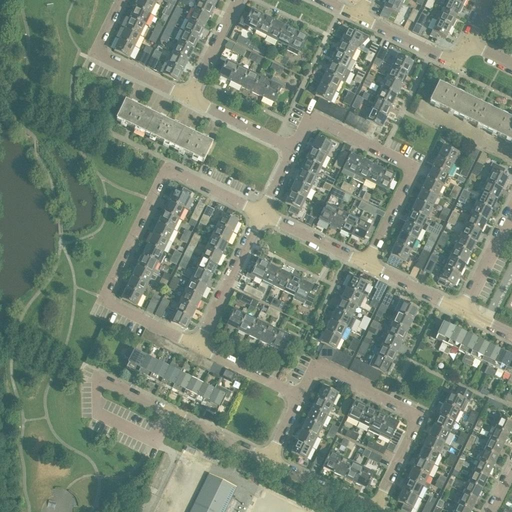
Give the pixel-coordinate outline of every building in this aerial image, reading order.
[(150,15),(155,4),(146,0),(138,0),(135,8),(150,15)] [(195,0),(194,2),(197,4),(194,10),(209,17),(214,6),(201,0),(195,0)] [(397,16),(402,5),(392,0),(386,0),(384,4),(385,5),(383,9),(397,16)] [(448,0),(442,11),(456,18),(458,13),(459,14),(463,7),(448,0)] [(171,12),(174,7),(167,3),(165,9),(171,12)] [(145,26),(150,15),(135,8),(130,19),(145,26)] [(180,17),(183,11),(176,8),(173,13),(180,17)] [(168,17),(171,12),(165,9),(162,14),(168,17)] [(204,28),(209,17),(194,10),(189,21),(204,28)] [(413,24),(419,13),(413,10),(407,21),(413,24)] [(442,11),(437,22),(452,29),(456,22),(454,22),(456,18),(442,11)] [(248,28),(255,32),(262,17),(251,12),(249,17),(243,14),(237,27),(246,32),(248,28)] [(177,22),(180,17),(173,13),(171,19),(177,22)] [(422,28),(427,17),(421,14),(416,25),(422,28)] [(266,37),(273,22),(262,17),(255,32),(266,37)] [(140,37),(145,26),(130,19),(125,29),(140,37)] [(198,39),(204,28),(189,21),(183,32),(198,39)] [(276,42),(284,27),(273,22),(266,37),(276,42)] [(432,33),(430,37),(436,40),(438,36),(446,39),(448,35),(449,36),(452,29),(437,22),(432,33)] [(160,33),(163,28),(157,25),(154,31),(160,33)] [(287,48),(295,33),(284,27),(276,42),(287,48)] [(134,47),(140,37),(125,29),(119,40),(134,47)] [(170,38),(172,33),(165,30),(163,35),(170,38)] [(346,32),(341,42),(356,50),(358,51),(369,38),(354,30),(352,34),(346,32)] [(157,39),(160,33),(154,31),(151,36),(157,39)] [(193,49),(198,39),(183,32),(178,42),(193,49)] [(299,53),(306,38),(295,33),(287,48),(286,51),(297,56),(298,53),(299,53)] [(167,44),(170,38),(163,35),(160,41),(167,44)] [(247,48),(250,42),(239,37),(236,43),(247,48)] [(129,59),(134,47),(119,40),(114,51),(129,59)] [(188,60),(193,49),(178,42),(173,53),(188,60)] [(351,61),(356,50),(341,42),(336,53),(351,61)] [(373,58),(378,47),(372,44),(367,55),(373,58)] [(258,54),(261,47),(255,45),(252,51),(258,54)] [(243,57),(246,51),(235,46),(232,52),(243,57)] [(150,55),(152,50),(146,47),(144,52),(150,55)] [(263,56),(266,50),(261,47),(258,54),(263,56)] [(382,62),(387,51),(381,48),(376,59),(382,62)] [(159,59),(161,54),(155,51),(152,56),(159,59)] [(144,66),(150,55),(144,52),(138,63),(144,66)] [(183,71),(188,60),(173,53),(168,64),(183,71)] [(346,71),(351,61),(336,53),(331,64),(346,71)] [(253,63),(256,56),(251,54),(248,60),(253,63)] [(279,64),(282,58),(277,55),(274,62),(279,64)] [(370,64),(373,58),(367,55),(364,61),(370,64)] [(153,71),(159,59),(152,56),(147,68),(153,71)] [(259,65),(262,59),(256,56),(253,63),(259,65)] [(407,75),(412,64),(397,56),(392,67),(407,75)] [(285,67),(288,61),(282,58),(279,64),(285,67)] [(379,68),(382,62),(376,59),(373,65),(379,68)] [(230,83),(237,68),(226,62),(219,77),(230,83)] [(177,82),(183,71),(168,64),(162,75),(177,82)] [(275,73),(278,67),(273,64),(269,71),(275,73)] [(331,64),(325,75),(340,82),(344,84),(350,73),(346,71),(331,64)] [(280,76),(283,69),(278,67),(275,73),(280,76)] [(402,86),(407,75),(392,67),(387,78),(402,86)] [(241,88),(248,73),(237,68),(230,83),(241,88)] [(362,79),(365,74),(359,71),(356,76),(362,79)] [(252,93),(259,78),(248,73),(241,88),(252,93)] [(335,93),(340,82),(325,75),(320,86),(335,93)] [(371,84),(374,78),(368,75),(365,81),(371,84)] [(360,85),(362,79),(356,76),(353,82),(360,85)] [(263,99),(270,84),(259,78),(252,93),(263,99)] [(283,91),(285,87),(284,84),(272,78),(270,84),(263,99),(274,104),(281,90),(283,91)] [(397,96),(402,86),(387,78),(382,89),(397,96)] [(369,90),(371,84),(365,81),(362,86),(369,90)] [(511,144),(511,120),(438,85),(429,104),(511,144)] [(330,104),(335,93),(320,86),(315,97),(319,99),(325,102),(330,104)] [(391,107),(397,96),(382,89),(376,100),(391,107)] [(352,101),(355,95),(348,92),(345,98),(352,101)] [(361,106),(364,100),(357,97),(354,103),(361,106)] [(386,118),(391,107),(376,100),(371,97),(369,103),(374,105),(371,111),(386,118)] [(349,106),(352,101),(345,98),(343,103),(349,106)] [(319,113),(325,102),(319,99),(314,110),(319,113)] [(325,116),(330,104),(325,102),(319,113),(325,116)] [(203,164),(212,145),(124,103),(115,121),(203,164)] [(358,111),(361,106),(354,103),(352,108),(358,111)] [(330,118),(336,107),(330,104),(325,116),(330,118)] [(336,121),(341,110),(336,107),(330,118),(336,121)] [(341,123),(346,112),(341,110),(336,121),(341,123)] [(381,129),(386,118),(371,111),(366,122),(371,124),(376,127),(381,129)] [(350,128),(355,116),(349,113),(344,125),(350,128)] [(355,130),(360,119),(355,116),(350,128),(355,130)] [(360,133),(366,122),(360,119),(355,130),(360,133)] [(366,135),(371,124),(366,122),(360,133),(366,135)] [(371,138),(376,127),(371,124),(366,135),(371,138)] [(326,157),(331,146),(316,139),(311,150),(326,157)] [(456,164),(457,161),(456,160),(459,155),(442,147),(437,158),(453,166),(454,164),(456,164)] [(321,168),(326,157),(311,150),(306,161),(321,168)] [(342,165),(348,154),(341,151),(336,162),(342,165)] [(352,179),(361,161),(350,155),(341,174),(352,179)] [(448,176),(453,166),(437,158),(432,168),(448,176)] [(469,173),(474,162),(468,159),(462,170),(469,173)] [(315,179),(321,168),(306,161),(300,172),(315,179)] [(363,185),(365,181),(372,166),(361,161),(352,179),(363,185)] [(339,171),(342,165),(336,162),(333,168),(339,171)] [(477,178),(483,167),(477,164),(471,174),(477,178)] [(376,186),(383,171),(372,166),(365,181),(376,186)] [(504,171),(495,166),(491,168),(487,174),(490,176),(486,182),(502,190),(507,179),(502,176),(504,171)] [(443,187),(448,176),(432,168),(427,179),(443,187)] [(466,179),(469,173),(462,170),(460,176),(466,179)] [(387,192),(394,177),(383,171),(376,186),(387,192)] [(310,190),(315,179),(300,172),(295,182),(310,190)] [(475,183),(477,178),(471,174),(468,180),(475,183)] [(332,187),(334,181),(328,178),(325,184),(332,187)] [(440,199),(441,195),(440,194),(443,187),(427,179),(421,190),(440,199)] [(305,200),(310,190),(295,182),(290,193),(305,200)] [(497,200),(502,190),(486,182),(481,193),(497,200)] [(346,192),(349,186),(343,183),(340,190),(346,192)] [(329,192),(332,187),(325,184),(323,189),(329,192)] [(351,195),(354,189),(349,186),(346,192),(351,195)] [(174,191),(169,202),(184,210),(192,193),(183,189),(180,194),(174,191)] [(439,200),(440,199),(421,190),(416,201),(432,209),(434,210),(436,206),(434,205),(437,199),(439,200)] [(455,201),(458,194),(452,191),(449,197),(455,201)] [(342,201),(345,195),(339,192),(336,199),(342,201)] [(297,217),(305,200),(290,193),(284,204),(290,207),(288,213),(297,217)] [(491,211),(497,200),(481,193),(476,203),(491,211)] [(368,203),(371,197),(365,194),(362,200),(368,203)] [(347,204),(350,197),(345,195),(342,201),(347,204)] [(464,205),(467,199),(461,196),(458,202),(464,205)] [(379,208),(382,202),(371,197),(368,203),(379,208)] [(321,208),(324,203),(317,200),(315,205),(321,208)] [(427,219),(432,209),(416,201),(411,211),(427,219)] [(179,220),(184,210),(169,202),(164,213),(179,220)] [(199,217),(205,206),(198,203),(193,214),(199,217)] [(363,212),(366,205),(361,203),(358,209),(363,212)] [(486,221),(491,211),(476,203),(471,214),(486,221)] [(316,219),(321,208),(315,205),(309,216),(316,219)] [(374,217),(377,211),(366,205),(363,212),(374,217)] [(329,226),(337,211),(326,206),(318,221),(329,226)] [(208,221),(213,210),(207,207),(202,218),(208,221)] [(447,216),(450,211),(444,208),(441,213),(447,216)] [(340,231),(347,216),(337,211),(329,226),(340,231)] [(422,230),(427,219),(411,211),(405,222),(422,230)] [(173,231),(179,220),(164,213),(158,224),(173,231)] [(444,222),(447,216),(441,213),(438,219),(444,222)] [(197,223),(199,217),(193,214),(190,220),(197,223)] [(481,233),(486,221),(471,214),(465,225),(481,233)] [(233,233),(238,222),(223,215),(218,226),(233,233)] [(351,237),(358,222),(347,216),(340,231),(351,237)] [(361,217),(358,222),(351,237),(362,242),(365,237),(369,239),(374,229),(369,227),(365,225),(368,220),(361,217)] [(206,227),(208,221),(202,218),(199,224),(206,227)] [(453,227),(456,221),(450,218),(447,223),(453,227)] [(417,241),(422,230),(405,222),(400,233),(417,241)] [(168,242),(173,231),(158,224),(153,235),(168,242)] [(476,243),(481,233),(465,225),(460,236),(476,243)] [(227,244),(233,233),(218,226),(212,237),(227,244)] [(437,238),(439,232),(433,229),(431,235),(437,238)] [(189,239),(191,233),(185,230),(182,235),(189,239)] [(414,254),(416,250),(413,248),(417,241),(400,233),(395,244),(411,252),(414,254)] [(446,242),(448,237),(442,234),(439,239),(446,242)] [(163,252),(168,242),(153,235),(148,245),(163,252)] [(186,245),(189,239),(182,235),(179,241),(186,245)] [(198,243),(201,238),(194,235),(191,240),(198,243)] [(434,243),(437,238),(431,235),(428,240),(434,243)] [(470,254),(476,243),(460,236),(455,247),(470,254)] [(222,255),(227,244),(212,237),(207,247),(222,255)] [(443,248),(446,242),(439,239),(437,244),(443,248)] [(196,249),(198,243),(191,240),(189,246),(196,249)] [(408,264),(410,260),(408,259),(411,252),(395,244),(389,255),(408,264)] [(160,265),(165,257),(163,252),(148,245),(142,256),(158,263),(160,265)] [(217,266),(222,255),(207,247),(202,258),(217,266)] [(465,265),(470,254),(455,247),(450,257),(465,265)] [(426,259),(429,254),(423,251),(420,256),(426,259)] [(435,264),(437,259),(431,255),(429,261),(435,264)] [(157,277),(159,273),(154,270),(158,263),(142,256),(137,267),(152,274),(157,277)] [(188,264),(190,259),(184,256),(181,261),(188,264)] [(421,271),(426,259),(420,256),(414,268),(421,271)] [(176,266),(179,260),(172,257),(169,263),(176,266)] [(460,276),(465,265),(450,257),(444,268),(460,276)] [(212,276),(217,266),(202,258),(197,269),(212,276)] [(185,270),(188,264),(181,261),(178,267),(185,270)] [(261,281),(269,266),(258,261),(254,269),(251,268),(246,277),(253,281),(254,278),(261,281)] [(429,275),(435,264),(429,261),(423,272),(429,275)] [(272,287),(279,272),(269,266),(261,281),(272,287)] [(147,285),(152,274),(137,267),(132,278),(147,285)] [(454,287),(460,276),(444,268),(441,267),(439,273),(442,274),(439,280),(437,284),(447,289),(449,284),(454,287)] [(206,287),(212,276),(197,269),(191,280),(206,287)] [(283,292),(290,277),(279,272),(272,287),(283,292)] [(168,282),(170,276),(164,274),(162,279),(168,282)] [(294,298),(301,283),(290,277),(283,292),(294,298)] [(144,297),(146,293),(144,292),(147,285),(132,278),(127,289),(142,296),(144,297)] [(177,286),(180,281),(173,278),(171,283),(177,286)] [(352,278),(346,289),(364,298),(366,299),(366,298),(368,294),(363,292),(367,285),(352,278)] [(165,287),(168,282),(162,279),(159,285),(165,287)] [(201,298),(206,287),(191,280),(186,291),(201,298)] [(174,292),(177,286),(171,283),(168,289),(174,292)] [(310,309),(315,298),(309,295),(312,288),(301,283),(294,298),(292,300),(310,309)] [(254,297),(257,291),(246,286),(243,292),(254,297)] [(136,307),(142,296),(127,289),(121,300),(136,307)] [(346,289),(341,300),(356,307),(358,308),(364,298),(346,289)] [(378,305),(383,293),(377,290),(372,302),(378,305)] [(196,309),(201,298),(186,291),(181,301),(196,309)] [(259,300),(263,294),(257,291),(254,297),(259,300)] [(387,309),(392,297),(386,294),(381,306),(387,309)] [(157,303),(160,298),(154,295),(151,301),(157,303)] [(249,307),(252,300),(241,295),(238,301),(249,307)] [(166,308),(169,302),(163,299),(160,305),(166,308)] [(276,308),(279,301),(273,299),(270,305),(276,308)] [(255,309),(258,303),(252,300),(249,307),(255,309)] [(341,300),(336,311),(351,318),(353,319),(355,315),(353,314),(356,307),(341,300)] [(152,315),(157,303),(151,301),(146,312),(152,315)] [(191,319),(196,309),(181,301),(176,312),(191,319)] [(281,311),(284,304),(279,301),(276,308),(281,311)] [(375,310),(378,305),(372,302),(369,307),(375,310)] [(403,302),(397,314),(412,321),(418,310),(403,302)] [(161,319),(166,308),(160,305),(155,316),(161,319)] [(384,314),(387,309),(381,306),(378,311),(384,314)] [(271,317),(274,311),(269,308),(266,314),(271,317)] [(245,317),(248,311),(243,309),(240,314),(234,311),(227,326),(238,332),(245,316),(245,317)] [(277,320),(280,313),(274,311),(271,317),(277,320)] [(336,311),(331,321),(346,329),(350,331),(352,327),(355,320),(353,319),(351,318),(336,311)] [(185,331),(191,319),(176,312),(170,323),(185,331)] [(397,314),(392,324),(407,332),(409,328),(412,321),(397,314)] [(256,322),(245,317),(245,316),(238,332),(248,337),(256,322)] [(367,326),(370,320),(364,317),(361,323),(367,326)] [(257,318),(256,322),(248,337),(259,342),(266,327),(268,323),(257,318)] [(331,321),(325,332),(340,340),(345,342),(350,331),(346,329),(331,321)] [(376,330),(379,324),(373,321),(370,328),(376,330)] [(365,332),(367,326),(361,323),(359,329),(365,332)] [(392,324),(387,335),(402,343),(407,332),(392,324)] [(454,330),(443,324),(440,329),(435,327),(429,337),(442,343),(438,351),(443,353),(454,330)] [(270,347),(277,332),(266,327),(259,342),(270,347)] [(374,336),(376,330),(370,328),(367,333),(374,336)] [(166,339),(148,330),(148,331),(148,342),(156,346),(165,340),(166,339)] [(458,351),(466,335),(454,330),(443,353),(441,357),(445,359),(447,355),(451,348),(458,351)] [(288,337),(277,332),(270,347),(281,352),(285,345),(291,348),(296,338),(290,335),(288,337)] [(325,332),(320,343),(324,345),(330,348),(335,350),(340,340),(325,332)] [(387,335),(382,346),(397,353),(402,343),(387,335)] [(466,364),(477,341),(466,335),(458,351),(464,355),(461,362),(466,364)] [(165,340),(156,346),(163,350),(168,340),(166,339),(165,340)] [(357,348),(360,342),(353,339),(351,345),(357,348)] [(189,350),(170,341),(170,343),(170,353),(179,358),(187,351),(189,350)] [(421,341),(417,349),(422,351),(426,343),(421,341)] [(481,362),(489,346),(477,341),(466,364),(470,366),(473,359),(481,362)] [(366,352),(369,346),(363,343),(360,349),(366,352)] [(324,345),(319,356),(325,359),(330,348),(324,345)] [(354,353),(357,348),(351,345),(348,350),(354,353)] [(382,346),(376,357),(391,364),(397,353),(382,346)] [(488,375),(500,352),(489,346),(481,362),(487,366),(483,373),(488,375)] [(330,348),(325,359),(330,362),(335,350),(330,348)] [(363,357),(366,352),(360,349),(357,354),(363,357)] [(126,351),(124,356),(125,358),(130,360),(126,368),(138,374),(147,355),(142,353),(141,355),(134,352),(129,350),(126,351)] [(187,351),(179,358),(186,361),(191,351),(189,350),(188,351),(187,351)] [(335,350),(330,362),(335,364),(341,353),(335,350)] [(211,361),(193,352),(193,354),(193,364),(201,369),(210,362),(211,361)] [(503,374),(511,357),(500,352),(488,375),(492,377),(496,370),(503,374)] [(341,353),(335,364),(341,367),(346,355),(341,353)] [(147,355),(138,374),(149,379),(157,363),(150,360),(151,357),(147,355)] [(346,355),(341,367),(346,370),(352,358),(346,355)] [(373,355),(368,366),(371,367),(371,368),(376,370),(382,373),(386,375),(391,364),(376,357),(373,355)] [(511,386),(511,384),(511,357),(503,374),(510,377),(506,384),(511,386)] [(355,360),(349,371),(355,373),(360,362),(355,360)] [(210,362),(201,369),(208,372),(213,362),(211,361),(210,362)] [(360,362),(355,373),(360,376),(365,365),(360,362)] [(157,363),(149,379),(160,385),(169,366),(165,364),(164,367),(157,363)] [(234,372),(215,363),(215,365),(215,376),(224,380),(233,373),(234,372)] [(169,366),(160,385),(171,391),(179,374),(181,370),(170,365),(169,366)] [(365,365),(360,376),(365,379),(371,367),(368,366),(365,365)] [(371,367),(365,379),(371,381),(376,370),(371,368),(371,367)] [(376,370),(371,381),(376,384),(382,373),(376,370)] [(233,373),(224,380),(232,384),(236,374),(234,372),(233,373)] [(179,374),(171,391),(183,396),(192,377),(188,375),(186,378),(179,374)] [(192,377),(183,396),(194,402),(202,385),(195,382),(197,379),(192,377)] [(202,385),(194,402),(205,407),(215,388),(210,386),(209,389),(202,385)] [(215,388),(205,407),(217,413),(224,399),(228,400),(231,393),(216,386),(215,388)] [(332,406),(337,395),(322,388),(317,399),(332,406)] [(450,394),(444,405),(459,412),(463,414),(472,395),(457,388),(454,396),(450,394)] [(327,417),(332,406),(317,399),(312,410),(327,417)] [(346,413),(351,402),(345,399),(340,410),(346,413)] [(500,412),(503,406),(489,399),(486,405),(500,412)] [(358,423),(365,408),(354,403),(347,418),(358,423)] [(454,423),(459,412),(444,405),(439,415),(454,423)] [(369,428),(376,413),(365,408),(358,423),(369,428)] [(322,428),(327,417),(312,410),(306,420),(322,428)] [(343,418),(346,413),(340,410),(337,415),(343,418)] [(476,420),(478,414),(471,411),(469,416),(476,420)] [(378,436),(380,434),(387,419),(376,413),(369,428),(367,431),(378,437),(378,436)] [(454,436),(456,432),(451,430),(454,423),(439,415),(434,426),(449,433),(454,436)] [(473,426),(476,420),(469,416),(466,422),(473,426)] [(509,435),(511,428),(511,423),(500,418),(496,416),(491,427),(509,435)] [(387,419),(380,434),(378,436),(389,442),(390,441),(397,444),(402,433),(395,429),(398,424),(387,419)] [(316,438),(322,428),(306,420),(301,431),(316,438)] [(479,430),(483,423),(478,420),(475,428),(479,430)] [(335,434),(338,429),(332,426),(329,431),(335,434)] [(444,444),(449,433),(434,426),(429,437),(444,444)] [(503,447),(509,435),(491,427),(486,438),(489,440),(503,447)] [(311,449),(316,438),(301,431),(296,442),(311,449)] [(333,440),(335,434),(329,431),(327,436),(333,440)] [(350,440),(353,433),(347,431),(344,437),(350,440)] [(465,441),(468,436),(461,432),(458,438),(465,441)] [(355,442),(358,436),(353,433),(350,440),(355,442)] [(473,445),(476,439),(470,436),(467,442),(473,445)] [(438,455),(444,444),(429,437),(423,448),(438,455)] [(462,447),(465,441),(458,438),(455,444),(462,447)] [(346,449),(349,442),(343,440),(340,446),(346,449)] [(489,440),(487,446),(483,444),(481,449),(484,451),(498,457),(503,447),(489,440)] [(372,450),(375,444),(369,441),(366,448),(372,450)] [(306,460),(311,449),(296,442),(291,453),(306,460)] [(351,451),(354,445),(349,442),(346,449),(351,451)] [(469,452),(473,445),(467,442),(464,449),(469,452)] [(383,456),(386,449),(375,444),(372,450),(383,456)] [(325,456),(328,451),(321,447),(319,453),(325,456)] [(433,466),(438,455),(423,448),(418,459),(433,466)] [(367,459),(370,453),(365,450),(362,457),(367,459)] [(498,457),(484,451),(481,456),(477,455),(475,459),(479,461),(493,468),(498,457)] [(320,467),(325,456),(319,453),(313,464),(320,467)] [(341,458),(342,456),(336,453),(335,456),(330,453),(322,468),(334,474),(341,459),(341,458)] [(378,465),(381,458),(370,453),(367,459),(378,465)] [(454,463),(457,457),(450,454),(448,459),(454,463)] [(344,479),(352,464),(341,459),(334,474),(344,479)] [(428,477),(433,466),(418,459),(413,469),(428,477)] [(451,469),(454,463),(448,459),(445,465),(451,469)] [(471,470),(474,472),(488,479),(493,468),(479,461),(476,467),(473,465),(471,470)] [(355,484),(363,469),(352,464),(344,479),(355,484)] [(459,473),(462,466),(457,464),(454,471),(459,473)] [(366,489),(374,474),(363,469),(355,484),(366,489)] [(427,490),(429,486),(424,484),(428,477),(413,469),(408,480),(423,487),(427,490)] [(482,490),(488,479),(474,472),(468,483),(482,490)] [(207,475),(189,511),(223,511),(230,499),(234,489),(207,475)] [(444,484),(446,479),(440,476),(437,481),(444,484)] [(451,488),(454,481),(449,479),(446,485),(451,488)] [(417,498),(423,487),(408,480),(402,491),(417,498)] [(441,490),(444,484),(437,481),(434,487),(441,490)] [(460,492),(463,494),(477,500),(482,490),(468,483),(466,489),(462,487),(460,492)] [(448,495),(451,488),(446,485),(443,492),(448,495)] [(404,511),(410,511),(417,498),(402,491),(397,502),(403,505),(401,510),(404,511)] [(453,502),(458,505),(472,511),(477,500),(463,494),(461,499),(455,497),(453,502)] [(433,506),(436,500),(429,497),(426,503),(433,506)] [(223,511),(231,511),(237,502),(230,499),(223,511)] [(441,510),(441,509),(444,503),(439,501),(436,507),(441,510)] [(430,511),(433,506),(426,503),(421,511),(430,511)]
